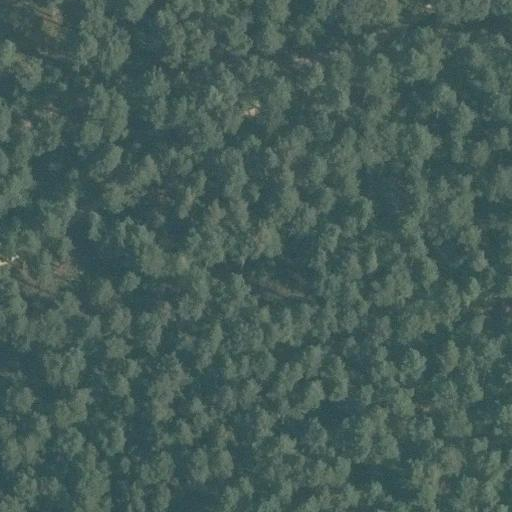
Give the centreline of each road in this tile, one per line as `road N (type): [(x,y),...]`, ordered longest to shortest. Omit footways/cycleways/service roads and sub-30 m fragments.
road 1 (unknown): [(0,134),(87,96),(193,92),(296,62),(511,26)]
road 2 (track): [(0,261),(445,0)]
